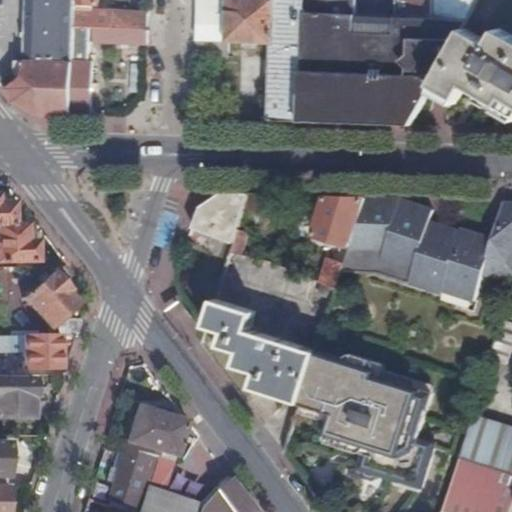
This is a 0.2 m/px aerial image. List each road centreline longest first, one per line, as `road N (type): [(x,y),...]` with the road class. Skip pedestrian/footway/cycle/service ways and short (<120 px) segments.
road 1 (secondary): [(511,164),(170,154)]
road 2 (tertiary): [(294,511),(126,287)]
road 3 (residential): [(53,511),(126,287)]
road 4 (tertiary): [(126,287),(9,147)]
road 5 (secondary): [(170,154),(9,147)]
road 6 (residential): [(170,154),(175,0)]
road 7 (residential): [(126,287),(170,154)]
